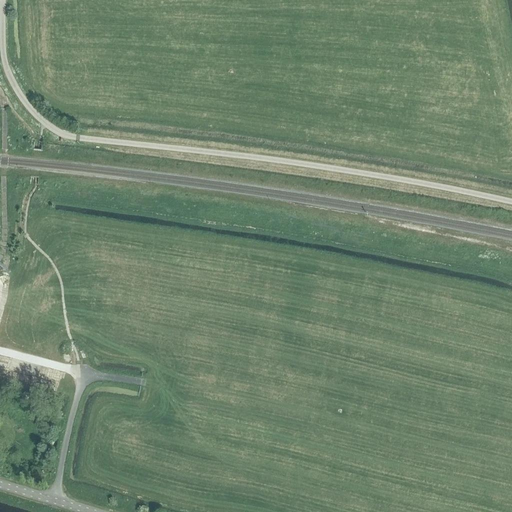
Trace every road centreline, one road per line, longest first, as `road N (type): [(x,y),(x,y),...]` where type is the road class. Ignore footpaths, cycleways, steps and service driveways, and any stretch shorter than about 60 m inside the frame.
road 1 (unclassified): [(511,201),(61,134),(31,112),(8,75),(2,0)]
road 2 (unclassified): [(52,498),(86,375),(143,381)]
